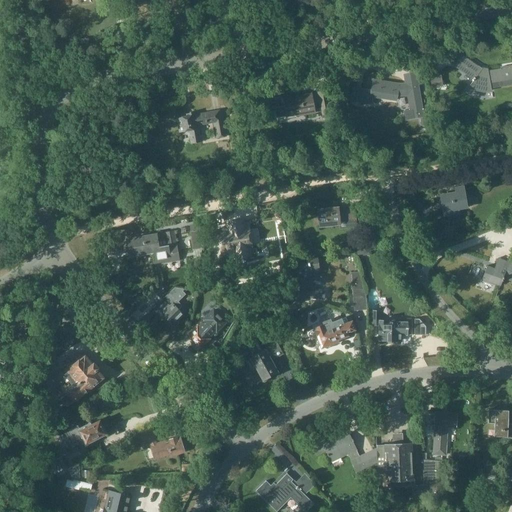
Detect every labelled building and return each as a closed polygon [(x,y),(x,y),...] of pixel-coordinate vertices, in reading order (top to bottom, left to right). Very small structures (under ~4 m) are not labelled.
[(478,66),(462,55),(462,54),(454,65),(454,66),(457,62),(465,68),(463,71),(473,78),(472,81),(473,81),(470,86),(471,85),(476,89),(476,90),(477,89),(483,91),(484,91),(491,89),(491,91),(491,87),(511,83),(511,65),(500,67),(501,69),(488,71),(488,69),(487,69),(483,68),(482,67),(482,68),(478,66)] [(405,81),(409,81),(409,83),(403,84),(401,84),(400,84),(398,84),(373,80),(371,91),(354,88),(352,100),(370,103),(371,96),(395,100),(396,95),(399,95),(402,95),(404,95),(406,95),(408,95),(410,110),(405,111),(406,119),(420,117),(421,121),(425,120),(424,116),(423,116),(421,105),(417,86),(418,86),(415,73),(404,75),(405,81)] [(440,74),(430,75),(432,87),(435,87),(435,86),(442,85),(441,81),(440,74)] [(328,104),(326,91),(318,92),(321,105),(323,115),(329,113),(328,104)] [(283,104),(283,106),(274,108),(276,119),(288,117),(288,118),(296,117),(295,116),(315,112),(311,94),(283,98),(284,103),(283,104)] [(188,116),(178,118),(180,132),(189,130),(192,143),(200,142),(197,124),(214,122),(217,138),(226,136),(221,110),(212,112),(196,115),(195,113),(187,114),(188,116)] [(328,163),(326,154),(309,157),(310,166),(328,163)] [(466,208),(463,187),(455,188),(456,193),(441,195),(443,211),(445,211),(446,215),(459,213),(458,209),(466,208)] [(340,222),(356,220),(355,208),(338,209),(318,210),(319,226),(340,224),(340,222)] [(228,228),(220,229),(221,234),(220,235),(223,250),(232,249),(234,258),(250,255),(249,246),(250,246),(249,240),(248,230),(245,230),(243,220),(242,220),(227,223),(228,228)] [(202,231),(191,232),(193,250),(201,249),(204,230),(202,231)] [(156,234),(151,235),(154,254),(155,262),(159,261),(162,264),(179,260),(174,231),(166,232),(167,237),(157,239),(157,234),(156,234)] [(133,235),(111,239),(111,242),(113,252),(123,250),(122,245),(128,244),(130,257),(138,256),(139,256),(154,254),(151,235),(150,232),(133,235)] [(375,240),(371,241),(371,244),(373,244),(385,242),(384,237),(384,236),(383,236),(375,237),(375,240)] [(201,257),(199,271),(208,272),(210,258),(201,257)] [(293,297),(281,312),(286,325),(294,322),(291,312),(299,302),(303,297),(320,298),(324,299),(325,291),(315,290),(316,272),(318,272),(315,257),(310,258),(306,259),(305,257),(294,259),(293,259),(297,284),(298,290),(293,297)] [(500,285),(502,281),(508,262),(498,258),(495,269),(487,266),(483,279),(500,285)] [(511,263),(508,262),(502,281),(503,281),(504,276),(511,278),(511,263)] [(169,305),(161,312),(175,327),(179,323),(177,321),(183,315),(178,310),(182,306),(178,302),(186,295),(183,291),(185,289),(175,287),(165,297),(173,304),(170,307),(169,305)] [(365,289),(353,288),(354,300),(355,310),(367,309),(365,289)] [(202,322),(188,336),(200,348),(210,339),(209,337),(216,330),(217,331),(226,322),(214,310),(205,319),(206,321),(203,323),(203,324),(202,323),(202,322)] [(373,311),(373,325),(380,325),(380,333),(379,333),(378,335),(378,337),(379,339),(380,339),(380,340),(401,340),(401,335),(406,335),(406,334),(411,334),(411,319),(407,319),(406,322),(380,321),(380,312),(373,311)] [(323,325),(314,328),(322,347),(323,347),(324,347),(324,348),(325,348),(326,349),(327,349),(328,348),(329,348),(329,347),(329,346),(330,346),(329,345),(329,344),(331,344),(330,342),(347,335),(346,332),(354,329),(351,322),(348,323),(346,317),(341,319),(331,323),(330,320),(322,322),(323,325)] [(414,319),(414,335),(426,335),(426,327),(419,319),(414,319)] [(256,340),(247,345),(254,356),(250,358),(263,381),(278,373),(271,361),(283,354),(277,343),(264,350),(264,351),(262,352),(256,340)] [(72,363),(69,363),(66,366),(66,368),(63,370),(67,374),(65,376),(60,370),(53,377),(56,381),(57,381),(60,385),(67,379),(72,385),(69,387),(68,385),(66,387),(65,385),(58,391),(63,397),(61,399),(68,407),(75,401),(78,401),(80,399),(80,397),(81,395),(84,396),(86,394),(86,391),(94,384),(98,389),(105,383),(102,378),(96,370),(97,369),(94,365),(92,366),(85,357),(85,358),(81,354),(76,358),(78,361),(74,365),(72,363)] [(488,410),(488,423),(494,423),(493,437),(511,437),(511,423),(508,423),(508,417),(509,410),(502,410),(488,410)] [(434,427),(433,453),(446,454),(448,427),(456,427),(457,414),(435,412),(434,427)] [(90,421),(78,427),(77,424),(65,430),(72,445),(79,441),(81,447),(86,444),(86,445),(107,434),(105,429),(106,426),(105,423),(101,422),(100,419),(91,423),(90,421)] [(154,460),(159,459),(171,455),(184,451),(180,438),(167,441),(166,438),(162,440),(162,443),(159,444),(156,437),(151,428),(134,436),(140,445),(150,440),(151,444),(150,444),(154,460)] [(377,462),(376,449),(360,456),(357,450),(353,441),(354,441),(353,439),(352,439),(349,433),(333,441),(334,444),(330,445),(328,442),(314,448),(317,455),(326,451),(327,454),(328,456),(329,456),(331,462),(349,454),(351,460),(357,472),(377,462)] [(411,444),(377,445),(378,474),(387,473),(387,481),(388,481),(388,487),(413,486),(415,486),(415,479),(413,480),(411,444)] [(49,463),(55,474),(59,472),(65,469),(68,468),(62,457),(49,463)] [(415,486),(413,486),(414,500),(423,500),(423,496),(441,496),(441,484),(441,479),(442,479),(441,461),(435,461),(422,460),(423,485),(419,485),(415,486)] [(497,464),(485,465),(487,481),(499,479),(497,464)] [(73,479),(81,478),(80,466),(70,471),(73,479)] [(266,481),(256,491),(277,511),(291,497),(305,511),(306,511),(314,504),(305,495),(316,484),(307,475),(296,486),(292,481),(293,479),(289,476),(274,491),(270,487),(271,485),(266,481)] [(80,479),(80,481),(69,478),(67,486),(78,489),(79,487),(90,489),(92,482),(80,479)] [(102,511),(127,511),(131,496),(109,491),(108,497),(109,498),(107,509),(104,508),(102,511)]
